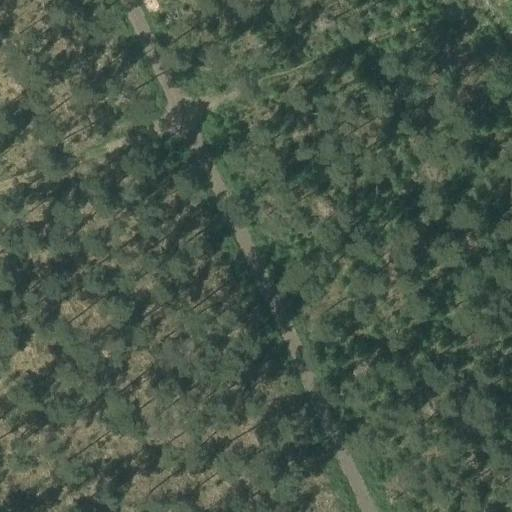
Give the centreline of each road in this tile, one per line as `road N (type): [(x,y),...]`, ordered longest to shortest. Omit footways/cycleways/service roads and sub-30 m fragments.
road 1 (track): [(191,95),(384,511)]
road 2 (track): [(0,167),(191,95),(146,0)]
